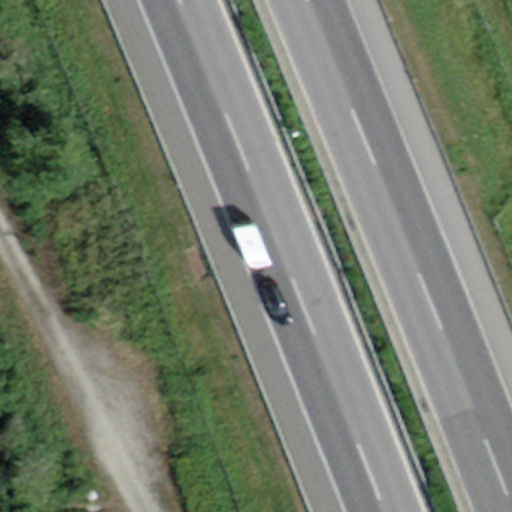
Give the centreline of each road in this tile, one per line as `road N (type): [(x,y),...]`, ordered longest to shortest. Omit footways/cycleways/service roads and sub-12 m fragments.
road 1 (motorway): [(511,511),(302,0)]
road 2 (motorway): [(173,0),(382,511)]
road 3 (track): [(166,511),(0,194)]
